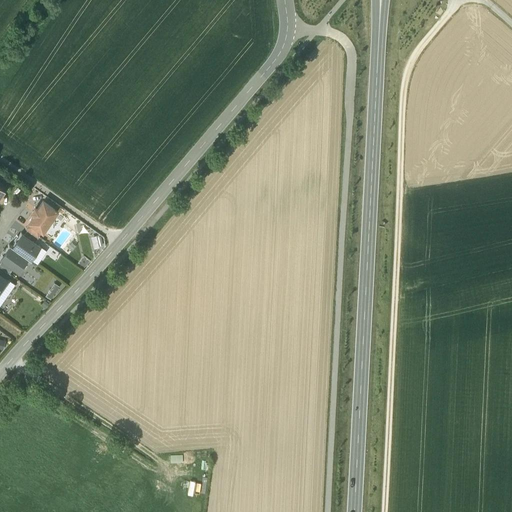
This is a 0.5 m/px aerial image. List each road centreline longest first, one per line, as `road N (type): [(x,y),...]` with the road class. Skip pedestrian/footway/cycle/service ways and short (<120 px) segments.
road 1 (track): [(328,511),(351,70),(340,37),(287,29)]
road 2 (track): [(457,0),(403,80),(384,511)]
road 3 (secondary): [(354,511),(380,0)]
road 4 (tertiary): [(285,0),(287,35),(277,57),(0,373)]
road 5 (track): [(11,358),(181,478)]
road 6 (track): [(0,158),(121,240)]
